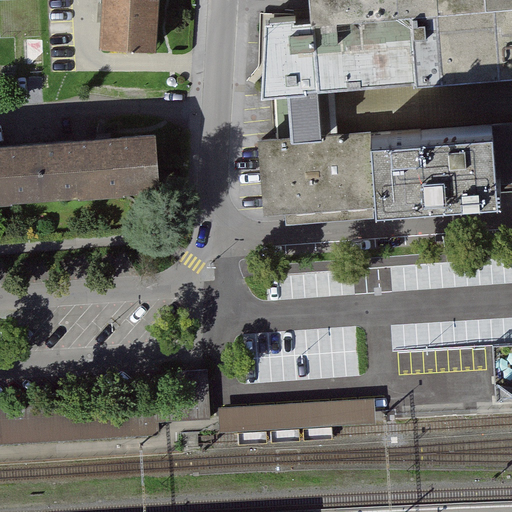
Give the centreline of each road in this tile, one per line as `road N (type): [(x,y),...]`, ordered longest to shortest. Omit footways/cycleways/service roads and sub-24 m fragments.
road 1 (unclassified): [(216,234),(286,240),(511,223)]
road 2 (residential): [(227,0),(216,234)]
